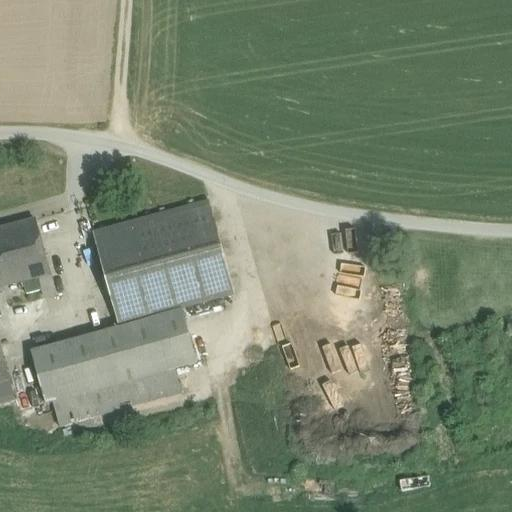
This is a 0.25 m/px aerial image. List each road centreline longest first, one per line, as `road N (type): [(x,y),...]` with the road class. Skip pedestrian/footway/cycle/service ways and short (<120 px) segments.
road 1 (unclassified): [(0,133),(118,139),(331,212),(511,228)]
road 2 (track): [(126,0),(118,139)]
